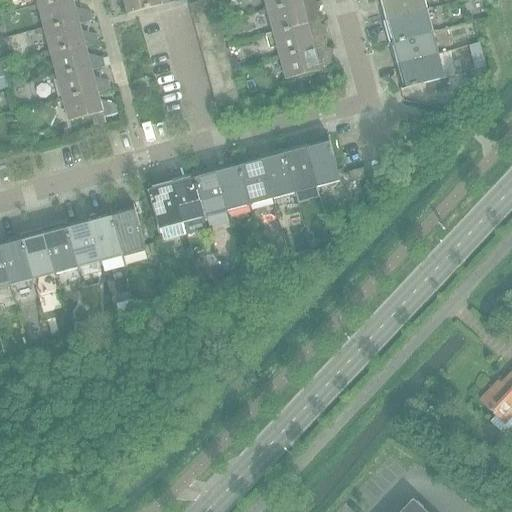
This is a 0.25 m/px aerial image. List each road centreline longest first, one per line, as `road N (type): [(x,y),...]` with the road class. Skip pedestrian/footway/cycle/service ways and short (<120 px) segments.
road 1 (residential): [(343,0),(362,99),(0,198)]
road 2 (residential): [(511,235),(246,511)]
road 3 (secondary): [(267,455),(511,192)]
